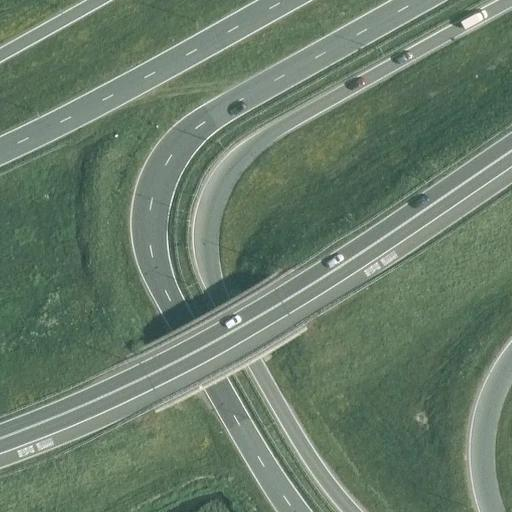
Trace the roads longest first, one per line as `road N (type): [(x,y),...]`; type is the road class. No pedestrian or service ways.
road 1 (trunk): [(350,511),(217,296),(204,254),(207,211),(250,147),(511,1)]
road 2 (trunk): [(420,0),(195,127),(152,192),(148,240),(159,281),(293,511)]
road 3 (trunk): [(0,439),(212,342),(511,150)]
road 4 (trunk): [(286,0),(0,150)]
road 5 (motorway): [(490,511),(484,414),(511,352)]
